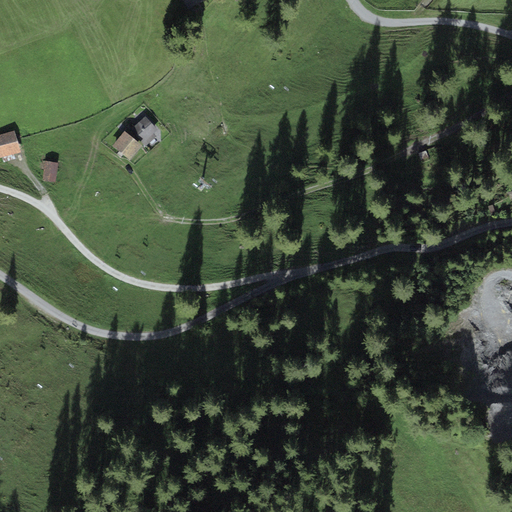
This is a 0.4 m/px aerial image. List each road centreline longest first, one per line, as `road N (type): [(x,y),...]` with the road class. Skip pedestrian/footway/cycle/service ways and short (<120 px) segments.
road 1 (unclassified): [(511,223),(292,274),(174,332),(147,337),(78,326),(0,276)]
road 2 (residential): [(511,95),(375,166),(208,222),(161,213),(129,170),(98,147)]
road 3 (track): [(292,274),(202,287),(147,285),(105,269),(47,209),(0,188)]
road 4 (unclassified): [(511,37),(472,24),(380,22),(362,16),(351,0)]
